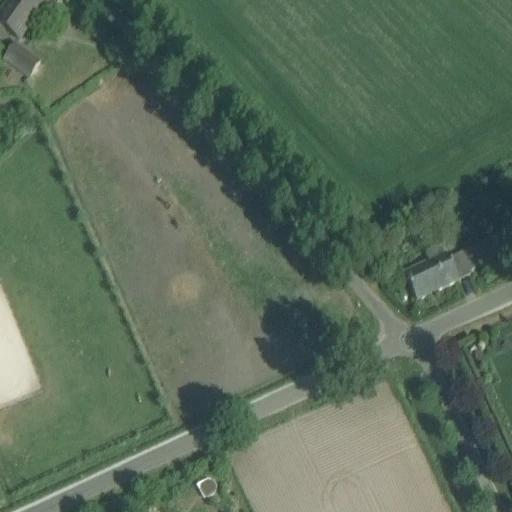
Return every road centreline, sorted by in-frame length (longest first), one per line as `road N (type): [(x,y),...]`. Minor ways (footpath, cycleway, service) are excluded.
road 1 (unclassified): [(403,335),(98,0)]
road 2 (unclassified): [(18,511),(403,335)]
road 3 (unclassified): [(498,511),(403,335)]
